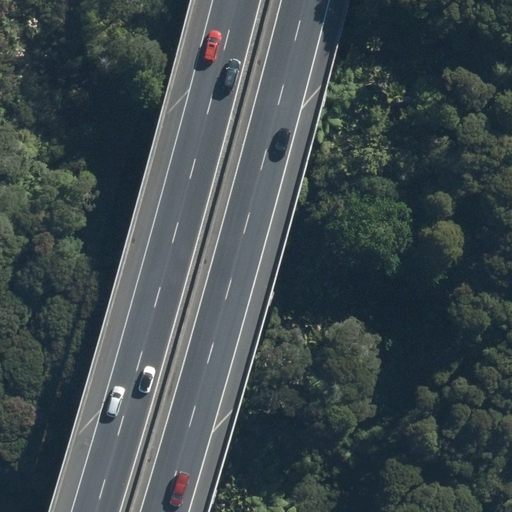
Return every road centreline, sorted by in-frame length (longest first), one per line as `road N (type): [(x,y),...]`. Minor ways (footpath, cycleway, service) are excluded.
road 1 (motorway): [(306,0),(163,511)]
road 2 (motorway): [(95,511),(236,0)]
